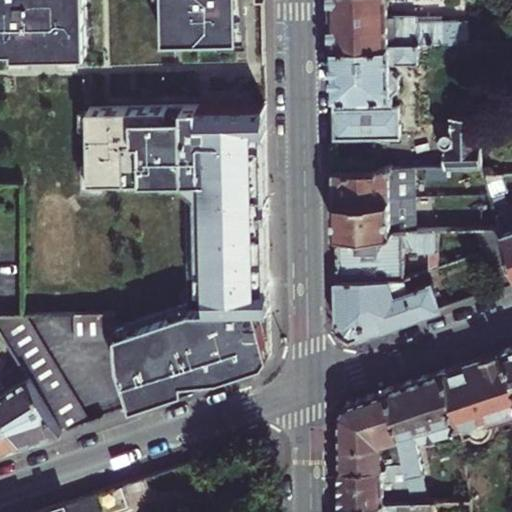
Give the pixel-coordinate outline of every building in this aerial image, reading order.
[(0,0),(0,48),(14,48),(14,54),(88,53),(87,0),(0,0)] [(164,0),(165,40),(240,38),(239,0),(164,0)] [(389,0),(332,0),(334,43),(436,41),(436,44),(446,43),(446,25),(460,25),(461,42),(469,42),(469,18),(419,20),(418,13),(390,13),(389,0)] [(446,25),(446,43),(461,42),(460,25),(446,25)] [(436,41),(334,43),(335,137),(400,135),(400,104),(394,104),(394,93),(400,86),(400,76),(393,70),(391,70),(391,62),(420,61),(420,57),(431,57),(436,51),(436,44),(436,41)] [(118,364),(131,407),(264,362),(270,353),(268,216),(269,216),(269,199),(267,199),(266,104),(229,105),(89,107),(91,188),(186,186),(188,303),(115,327),(115,337),(113,337),(118,364)] [(446,142),(446,166),(480,166),(480,114),(452,114),(452,129),(446,129),(443,131),(442,133),(442,136),(443,139),(446,142)] [(337,232),(417,230),(415,167),(336,169),(337,232)] [(484,175),(502,228),(511,256),(511,215),(504,193),(508,192),(502,173),(484,175)] [(52,254),(53,201),(30,200),(29,254),(52,254)] [(486,249),(499,287),(511,282),(511,256),(502,228),(480,229),(486,249)] [(440,250),(440,229),(417,230),(337,232),(338,280),(405,277),(404,245),(414,245),(422,251),(440,250)] [(31,262),(29,304),(75,307),(76,283),(48,281),(49,263),(31,262)] [(405,277),(338,280),(339,329),(351,337),(440,307),(432,283),(409,290),(407,283),(405,277)] [(73,338),(113,337),(112,312),(73,313),(73,338)] [(90,421),(22,314),(0,314),(0,327),(29,375),(63,430),(90,421)] [(458,432),(460,431),(463,439),(469,436),(473,440),(478,443),(485,442),(491,438),(494,433),(494,427),(494,422),(493,421),(511,414),(511,368),(505,348),(446,368),(458,432)] [(458,432),(446,368),(389,387),(400,436),(406,462),(414,500),(430,499),(419,443),(458,432)] [(29,375),(0,392),(0,406),(24,443),(63,430),(29,375)] [(382,438),(400,436),(389,387),(347,401),(340,411),(341,465),(391,463),(391,456),(383,457),(382,438)] [(0,445),(3,450),(24,443),(0,406),(0,445)] [(414,500),(406,462),(391,463),(341,465),(342,501),(414,500)] [(33,511),(102,511),(95,492),(33,511)] [(430,499),(414,500),(342,501),(341,511),(472,511),(470,498),(430,499)]
